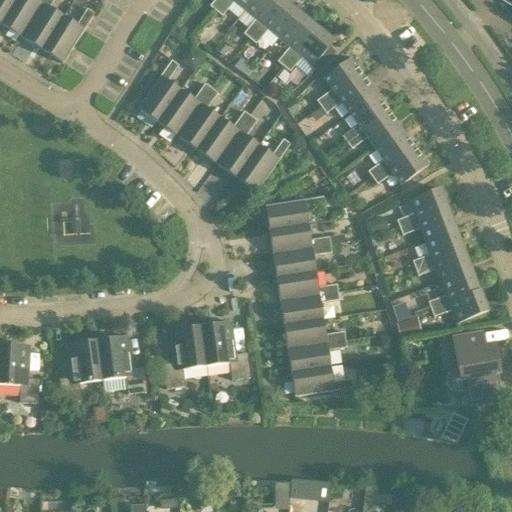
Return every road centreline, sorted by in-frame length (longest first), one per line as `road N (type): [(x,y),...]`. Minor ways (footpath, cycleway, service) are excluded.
road 1 (residential): [(0,314),(128,314),(182,303),(202,281),(209,251),(170,186),(82,110)]
road 2 (residential): [(511,289),(446,130),(394,48),(346,0)]
road 3 (residential): [(511,140),(418,0)]
road 4 (residential): [(82,110),(143,0)]
